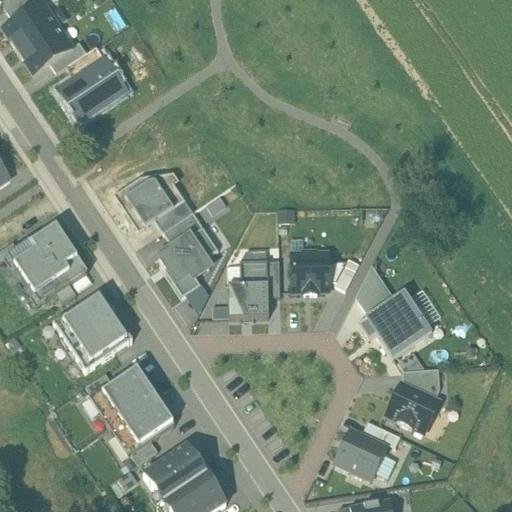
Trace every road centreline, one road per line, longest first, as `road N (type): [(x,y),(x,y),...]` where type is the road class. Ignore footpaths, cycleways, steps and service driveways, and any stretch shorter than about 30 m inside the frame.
road 1 (residential): [(0,79),(180,353)]
road 2 (residential): [(180,353),(304,340),(334,363),(344,391),(284,508)]
road 3 (residential): [(180,353),(284,508)]
